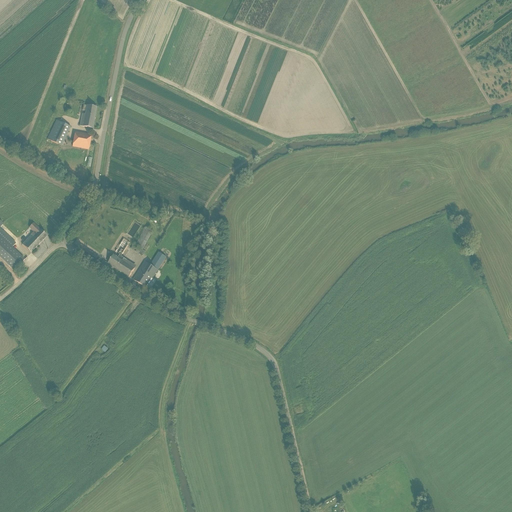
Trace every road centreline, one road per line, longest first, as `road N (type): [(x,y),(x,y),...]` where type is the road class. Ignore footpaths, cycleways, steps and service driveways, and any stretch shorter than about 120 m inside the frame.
road 1 (unclassified): [(61,242),(160,306),(256,346),(276,366),(310,511)]
road 2 (unclassified): [(61,242),(92,192),(120,41),(139,0)]
